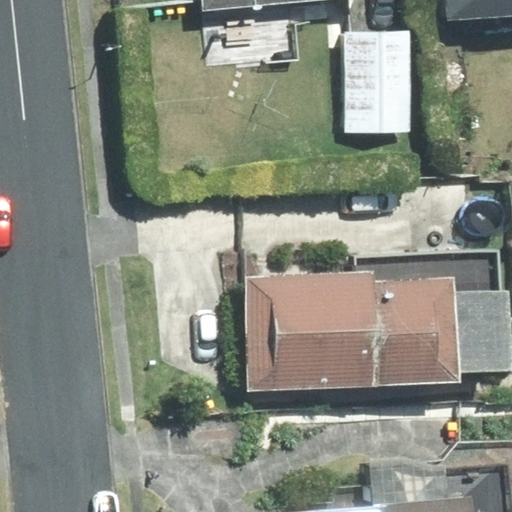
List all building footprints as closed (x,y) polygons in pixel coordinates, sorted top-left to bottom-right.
[(511,0),(433,0),(435,15),(511,9),(511,0)] [(405,28),(339,28),(340,128),(405,127),(405,28)] [(244,382),(452,369),(446,264),(364,269),(363,257),(236,265),(244,382)] [(451,443),(481,442),(480,413),(450,414),(451,443)] [(425,489),(420,441),(357,449),(362,496),(254,509),(254,511),(462,511),(460,485),(425,489)]
